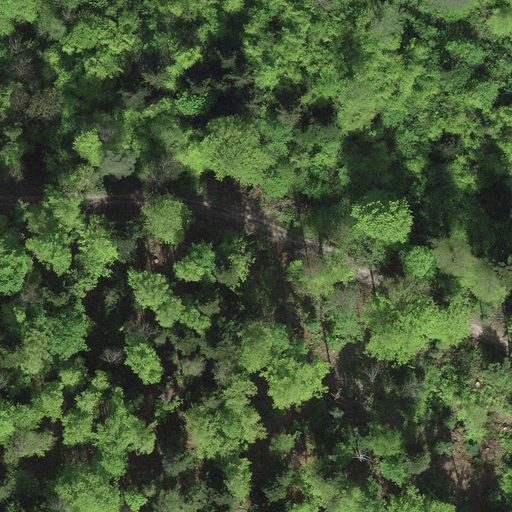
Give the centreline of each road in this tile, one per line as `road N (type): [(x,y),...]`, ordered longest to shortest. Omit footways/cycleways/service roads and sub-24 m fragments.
road 1 (track): [(511,344),(313,246),(201,205),(0,202)]
road 2 (track): [(375,0),(511,62)]
